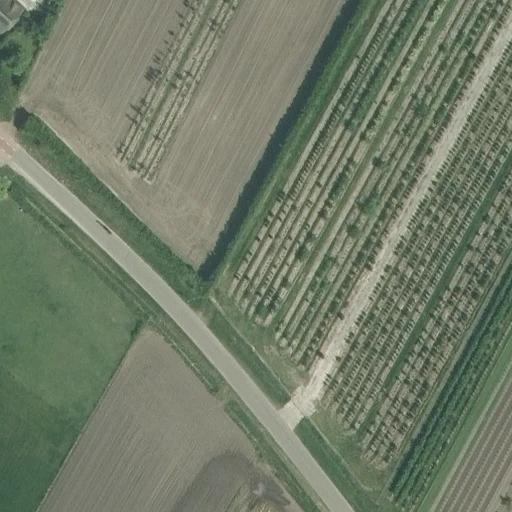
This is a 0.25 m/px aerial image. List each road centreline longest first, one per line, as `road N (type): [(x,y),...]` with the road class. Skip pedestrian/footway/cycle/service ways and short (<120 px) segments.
road 1 (unclassified): [(14,156),(176,307),(343,511)]
road 2 (unknown): [(291,444),(511,28)]
